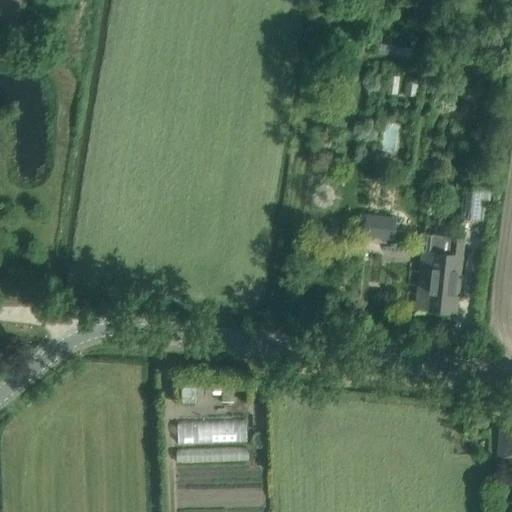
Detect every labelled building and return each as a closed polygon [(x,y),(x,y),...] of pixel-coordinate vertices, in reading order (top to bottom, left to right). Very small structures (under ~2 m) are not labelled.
[(415,21),(440,23),(441,8),(416,7),(415,21)] [(465,187),(462,218),(479,219),(480,213),(483,214),(484,204),(481,204),(482,199),(490,200),(491,188),(483,187),(483,189),(465,187)] [(390,235),(392,216),(372,213),(370,233),(390,235)] [(420,275),(416,304),(429,306),(428,309),(450,312),(453,294),(458,295),(460,275),(462,253),(463,238),(450,237),(423,234),(422,249),(422,255),(420,275)] [(180,422),(181,440),(236,437),(235,420),(180,422)] [(511,427),(501,427),(499,455),(511,456),(511,427)]
